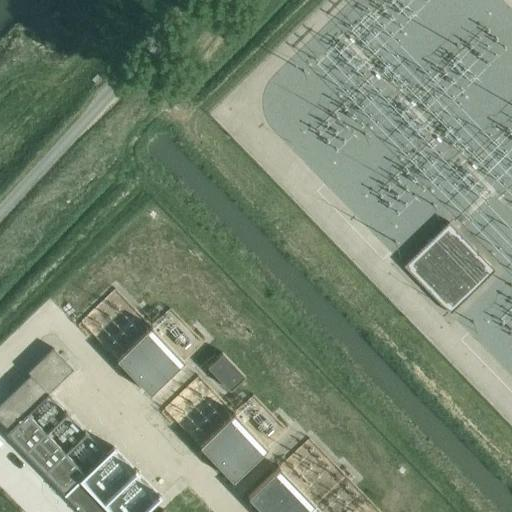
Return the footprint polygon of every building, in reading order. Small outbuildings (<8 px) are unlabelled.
[(449,222),(404,266),(450,313),(495,270),(449,222)] [(152,326),(117,359),(150,394),(185,361),(152,326)] [(65,493),(85,473),(66,453),(47,433),(27,413),(73,369),(53,348),(28,372),(31,374),(0,404),(0,419),(10,430),(6,433),(65,493)] [(245,376),(222,352),(207,366),(230,390),(245,376)] [(235,412),(200,446),(233,481),(268,447),(235,412)] [(322,511),(279,466),(248,496),(263,511),(322,511)]
